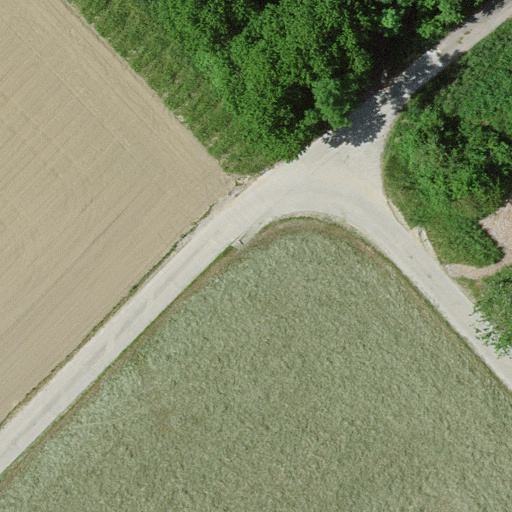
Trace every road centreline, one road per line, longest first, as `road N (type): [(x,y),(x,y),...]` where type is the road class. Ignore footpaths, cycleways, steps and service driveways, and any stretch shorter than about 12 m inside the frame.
road 1 (track): [(0,475),(445,0)]
road 2 (track): [(356,88),(511,272)]
